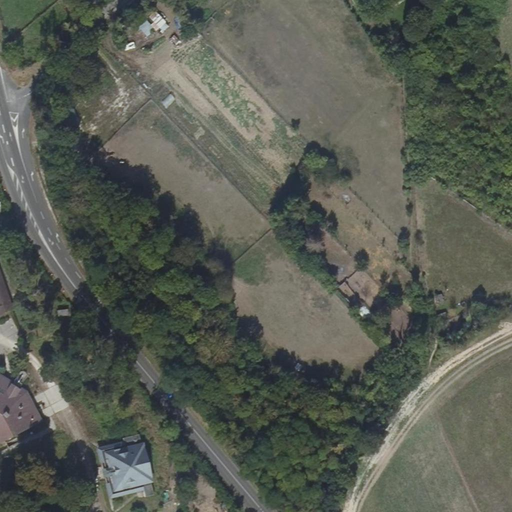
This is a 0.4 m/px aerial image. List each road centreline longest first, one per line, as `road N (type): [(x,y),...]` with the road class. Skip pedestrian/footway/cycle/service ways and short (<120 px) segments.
road 1 (primary): [(253,511),(48,256),(0,123)]
road 2 (track): [(349,511),(369,456),(420,393),(511,327)]
road 3 (unclassified): [(0,89),(32,83),(131,0)]
